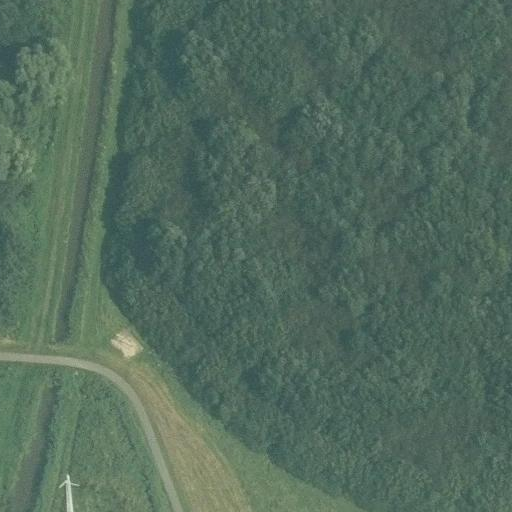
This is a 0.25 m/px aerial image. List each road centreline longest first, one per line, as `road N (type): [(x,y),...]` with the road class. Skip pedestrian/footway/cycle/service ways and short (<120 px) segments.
road 1 (track): [(147,0),(102,327),(86,366)]
road 2 (track): [(0,483),(26,359)]
